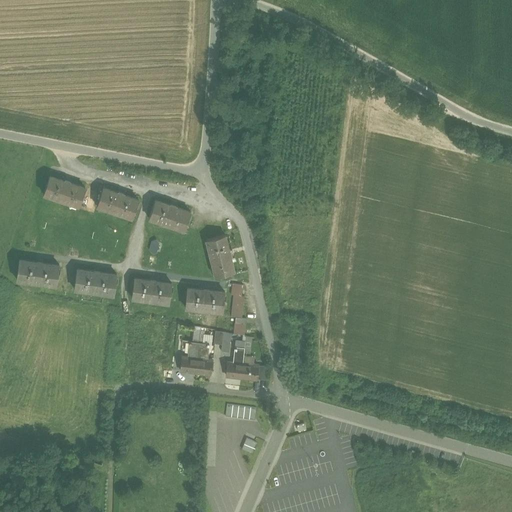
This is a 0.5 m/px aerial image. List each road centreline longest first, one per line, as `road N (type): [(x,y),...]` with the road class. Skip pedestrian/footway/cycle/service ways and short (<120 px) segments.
road 1 (unclassified): [(245,0),(312,26),(467,116),(511,128)]
road 2 (residential): [(200,172),(244,224),(283,397)]
road 3 (residential): [(511,464),(283,397)]
road 4 (residential): [(0,132),(200,172)]
road 5 (unclassified): [(216,0),(200,172)]
road 6 (residential): [(283,397),(116,386)]
road 7 (residential): [(244,511),(283,420),(283,397)]
